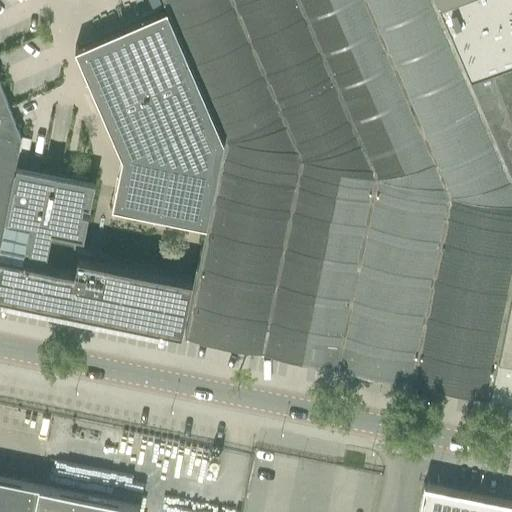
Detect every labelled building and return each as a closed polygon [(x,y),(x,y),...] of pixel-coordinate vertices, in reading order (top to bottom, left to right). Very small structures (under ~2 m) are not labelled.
[(184,334),(491,397),(511,288),(511,176),(509,169),(470,80),(454,44),(438,7),(435,0),(163,0),(167,8),(190,61),(203,92),(224,140),(209,214),(206,224),(206,225),(184,334)] [(511,0),(457,0),(438,7),(454,44),(511,22),(511,0)] [(91,40),(75,48),(121,155),(111,205),(206,224),(209,214),(224,140),(203,92),(190,61),(167,8),(91,40)] [(511,22),(454,44),(470,80),(494,71),(511,64),(511,22)] [(470,80),(509,169),(511,167),(511,64),(494,71),(470,80)] [(0,238),(15,168),(13,168),(20,137),(0,88),(0,238)] [(15,168),(0,238),(0,296),(62,309),(62,308),(60,307),(61,305),(180,329),(191,276),(86,255),(88,248),(73,246),(86,183),(87,177),(70,174),(69,179),(15,168)] [(511,288),(491,397),(511,401),(511,288)] [(0,474),(0,511),(32,511),(39,482),(0,474)] [(135,511),(137,503),(39,482),(32,511),(135,511)] [(511,511),(511,501),(423,483),(417,511),(511,511)]
